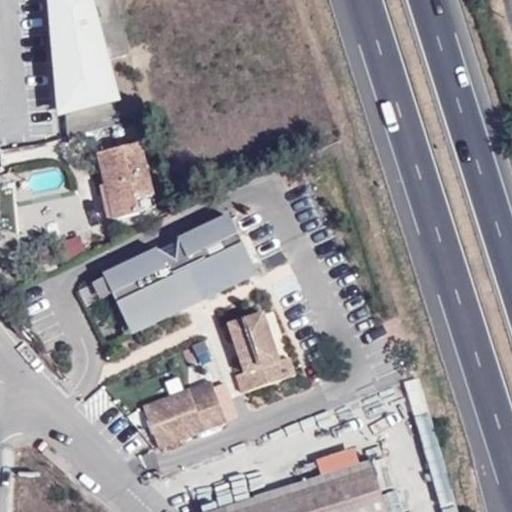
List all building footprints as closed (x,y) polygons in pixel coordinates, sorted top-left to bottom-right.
[(67,109),(68,134),(121,120),(115,98),(117,97),(107,58),(130,52),(116,0),(56,0),(58,20),(62,34),(59,35),(65,109),(67,109)] [(136,198),(153,195),(142,147),(99,157),(114,219),(140,213),(140,212),(136,198)] [(25,234),(83,222),(73,167),(14,179),(25,234)] [(156,208),(153,195),(136,198),(140,212),(156,208)] [(104,278),(127,329),(182,303),(179,296),(198,287),(202,294),(254,271),(230,220),(104,278)] [(182,303),(202,294),(198,287),(179,296),(182,303)] [(272,365),(282,362),(266,313),(231,324),(239,349),(241,355),(247,372),(238,376),(244,392),(277,381),(272,365)] [(272,365),(277,381),(295,377),(289,360),(282,362),(272,365)] [(193,397),(216,388),(213,382),(190,390),(193,397)] [(229,422),(216,388),(193,397),(190,390),(190,389),(145,407),(161,448),(229,422)] [(321,477),(360,465),(354,449),(316,461),(321,477)] [(387,511),(371,461),(360,465),(321,477),(211,511),(387,511)]
